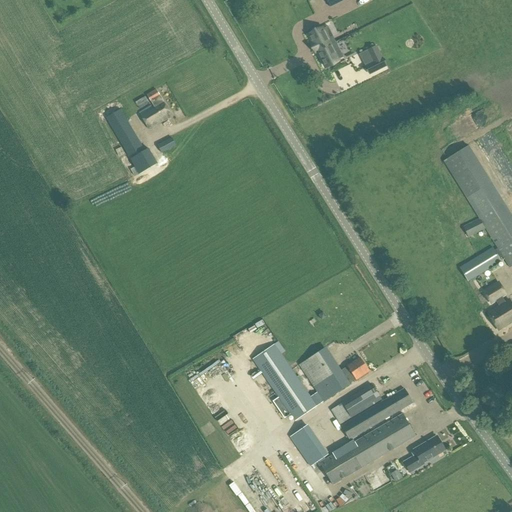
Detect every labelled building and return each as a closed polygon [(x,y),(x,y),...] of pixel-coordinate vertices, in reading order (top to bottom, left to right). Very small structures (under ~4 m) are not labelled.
[(331,2),(320,8),(328,22),(338,17),(331,2)] [(384,48),(420,28),(412,13),(376,34),(384,48)] [(324,31),(310,38),(314,46),(313,46),(317,55),(319,55),(332,48),(332,47),(337,45),(334,39),(329,42),(324,31)] [(332,48),(319,55),(326,70),(340,64),(339,63),(345,60),(342,55),(336,57),(332,48)] [(364,59),(350,66),(355,77),(370,70),(364,59)] [(154,105),(140,113),(149,129),(164,120),(165,122),(172,117),(156,90),(148,96),(152,103),(152,102),(154,105)] [(121,109),(105,119),(122,147),(126,154),(133,167),(137,174),(139,176),(158,164),(149,149),(146,150),(121,109)] [(172,138),(157,145),(162,154),(176,146),(172,138)] [(509,204),(511,202),(511,180),(490,138),(478,144),(509,204)] [(511,215),(469,146),(444,162),(479,219),(464,227),(469,237),(485,229),(509,267),(511,265),(511,215)] [(122,147),(116,151),(120,157),(126,154),(122,147)] [(493,247),(460,268),(468,282),(502,262),(493,247)] [(498,283),(484,292),(491,304),(496,301),(499,306),(487,313),(499,331),(511,322),(511,304),(509,300),(505,302),(502,297),(506,295),(498,283)] [(275,344),(252,360),(295,421),(323,401),(323,402),(348,386),(325,349),(300,365),(318,393),(311,397),(275,344)] [(360,358),(348,367),(357,381),(369,373),(360,358)] [(372,385),(331,410),(341,425),(381,399),(372,385)] [(404,389),(341,426),(350,441),(413,403),(404,389)] [(402,414),(320,463),(333,485),(416,436),(402,414)] [(308,425),(290,437),(311,467),(328,455),(308,425)] [(227,479),(279,450),(271,436),(219,465),(227,479)] [(417,455),(404,462),(410,473),(424,464),(424,463),(446,450),(438,436),(414,450),(417,455)] [(396,481),(402,478),(399,471),(392,475),(396,481)] [(294,511),(283,492),(282,493),(276,482),(267,487),(280,511),(294,511)]
